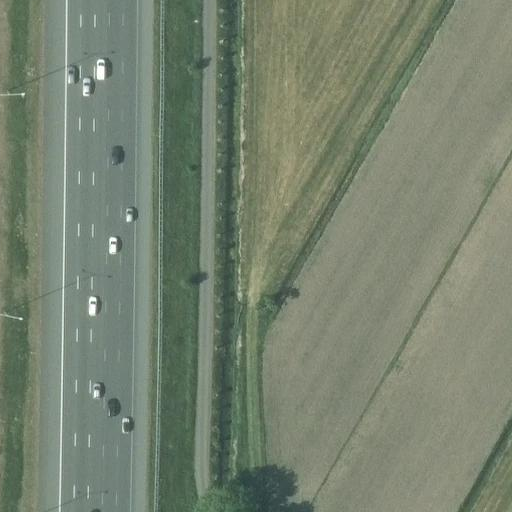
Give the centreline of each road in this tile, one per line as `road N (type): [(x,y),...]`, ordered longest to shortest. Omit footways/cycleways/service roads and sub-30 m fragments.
road 1 (unclassified): [(211,511),(202,460),(208,0)]
road 2 (motorway): [(94,511),(94,0)]
